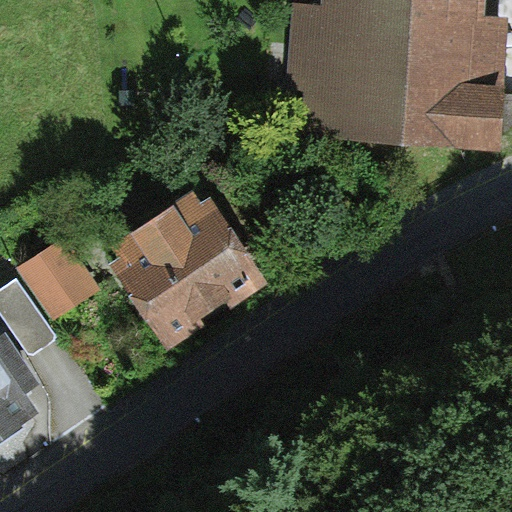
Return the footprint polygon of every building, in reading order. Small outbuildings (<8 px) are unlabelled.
[(486,0),(320,0),(320,5),(292,4),(283,137),(501,152),(509,17),(486,15),(486,0)] [(210,196),(201,202),(193,190),(111,246),(120,258),(108,265),(167,351),(269,282),(210,196)] [(65,237),(17,268),(53,321),(100,289),(65,237)] [(58,338),(17,279),(0,290),(0,313),(30,357),(58,338)] [(4,332),(0,335),(0,440),(39,414),(24,393),(39,383),(4,332)]
